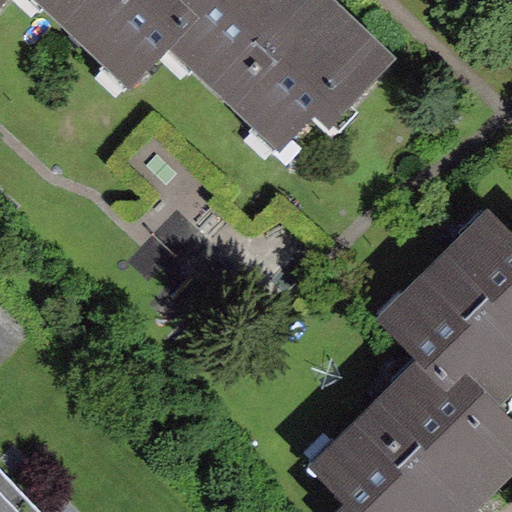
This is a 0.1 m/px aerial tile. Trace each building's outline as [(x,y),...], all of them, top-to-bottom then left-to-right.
[(49,0),(45,4),(107,63),(117,52),(142,76),(182,35),(164,17),(180,0),(49,0)] [(324,0),(180,0),(164,17),(182,35),(204,56),(194,67),(256,126),(266,115),(291,138),(334,93),(349,107),(391,63),(324,0)] [(390,334),(431,375),(448,358),(493,404),(511,385),(511,236),(501,225),(476,249),(466,238),(404,299),(414,309),(390,334)] [(353,511),(466,511),(511,467),(511,422),(493,404),(448,358),(431,375),(409,397),(398,386),(337,446),(347,457),(322,481),(353,511)] [(0,511),(11,511),(19,505),(0,484),(0,511)]
